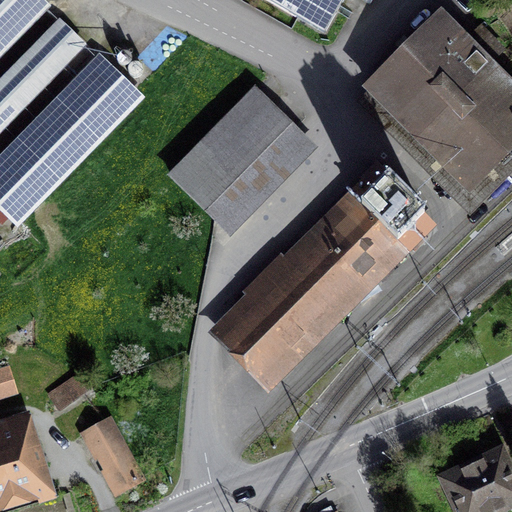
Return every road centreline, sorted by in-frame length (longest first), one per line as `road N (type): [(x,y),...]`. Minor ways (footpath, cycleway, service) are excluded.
road 1 (residential): [(414,0),(325,93),(332,150),(232,261),(219,292),(202,399),(213,500)]
road 2 (secondary): [(349,446),(511,375)]
road 3 (secondary): [(213,500),(349,446)]
